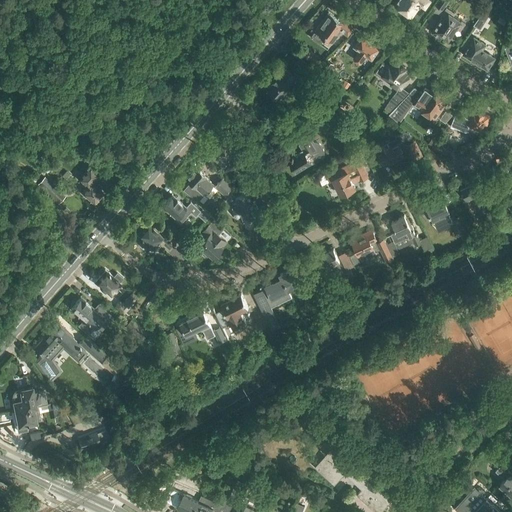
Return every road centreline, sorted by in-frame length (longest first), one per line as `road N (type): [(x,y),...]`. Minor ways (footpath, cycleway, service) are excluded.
road 1 (residential): [(288,247),(488,151),(511,110)]
road 2 (residential): [(100,232),(165,279),(220,275),(288,247)]
road 3 (tertiary): [(100,232),(226,89)]
road 4 (residential): [(350,0),(464,80),(511,97)]
road 5 (residential): [(288,247),(245,113),(226,89)]
road 6 (tertiary): [(0,350),(100,232)]
road 7 (secondary): [(113,511),(0,459)]
